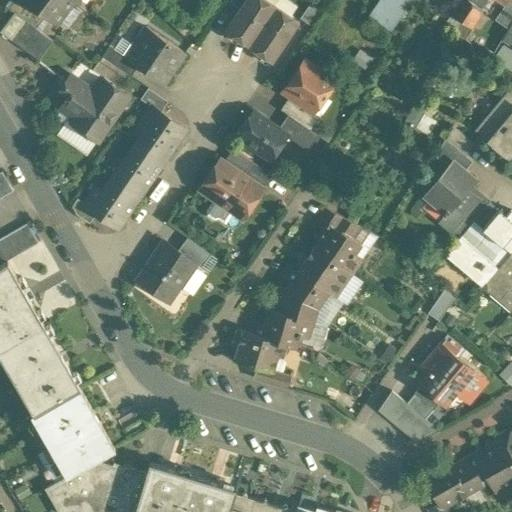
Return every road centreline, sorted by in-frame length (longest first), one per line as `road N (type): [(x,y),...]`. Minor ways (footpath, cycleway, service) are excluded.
road 1 (residential): [(411,511),(389,472),(361,449),(167,393)]
road 2 (residential): [(81,263),(142,229),(236,89),(207,72)]
road 3 (residential): [(167,393),(302,193)]
road 4 (residential): [(81,263),(0,121)]
road 5 (residential): [(167,393),(81,263)]
